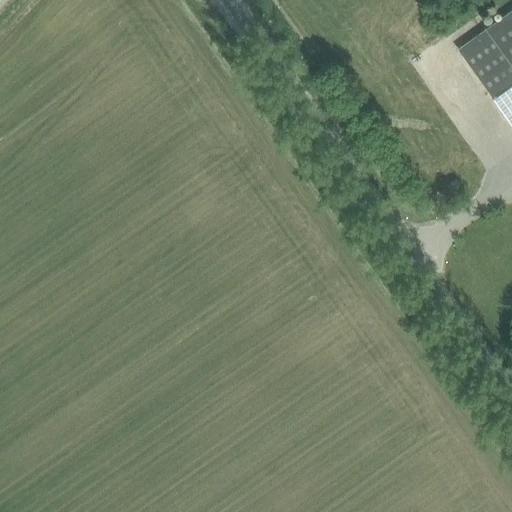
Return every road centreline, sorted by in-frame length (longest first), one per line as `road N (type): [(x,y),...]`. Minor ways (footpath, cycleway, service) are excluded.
road 1 (unclassified): [(511,401),(226,0)]
road 2 (unknown): [(396,238),(511,170)]
